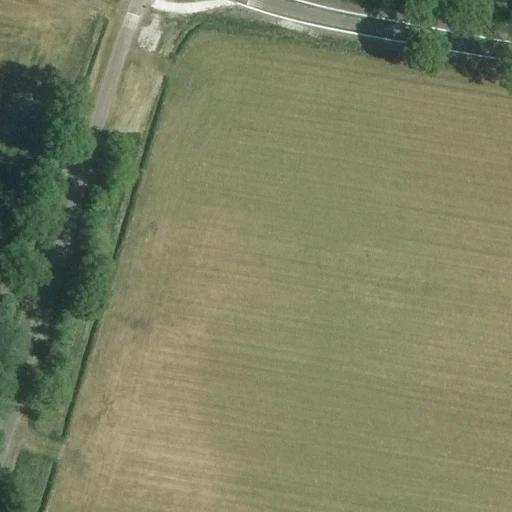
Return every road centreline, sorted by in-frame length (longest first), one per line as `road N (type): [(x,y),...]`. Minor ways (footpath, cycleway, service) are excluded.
road 1 (unclassified): [(142,0),(122,43),(0,455)]
road 2 (tertiary): [(511,54),(253,0)]
